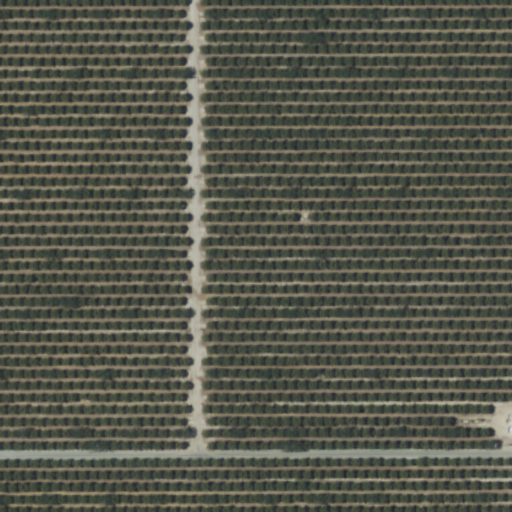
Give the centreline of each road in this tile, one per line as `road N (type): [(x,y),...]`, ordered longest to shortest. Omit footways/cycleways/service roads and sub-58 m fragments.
road 1 (residential): [(511,460),(0,460)]
road 2 (track): [(186,0),(191,460)]
